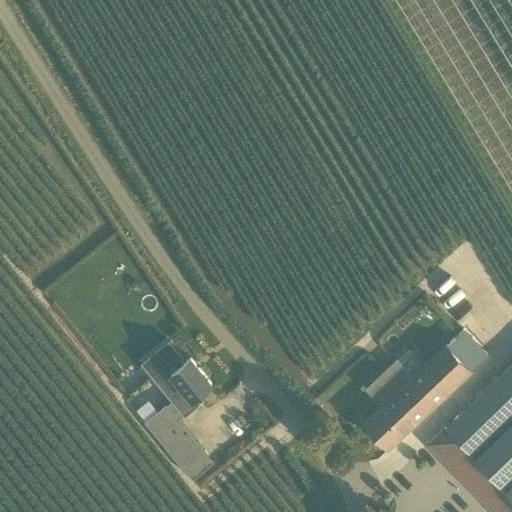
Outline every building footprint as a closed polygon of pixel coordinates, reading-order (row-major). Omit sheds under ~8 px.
[(486,355),(463,330),(448,344),(446,341),(412,374),(398,359),(395,362),(389,368),(384,372),(378,378),(393,394),(383,404),(363,422),(388,448),(486,355)] [(193,398),(212,383),(190,357),(160,382),(177,402),(189,392),(193,398)] [(511,511),(511,362),(460,413),(427,445),(491,511),(511,511)] [(157,410),(145,420),(180,463),(201,446),(178,418),(184,414),(172,400),(167,404),(166,403),(157,410)] [(201,446),(180,463),(193,478),(213,461),(201,446)]
